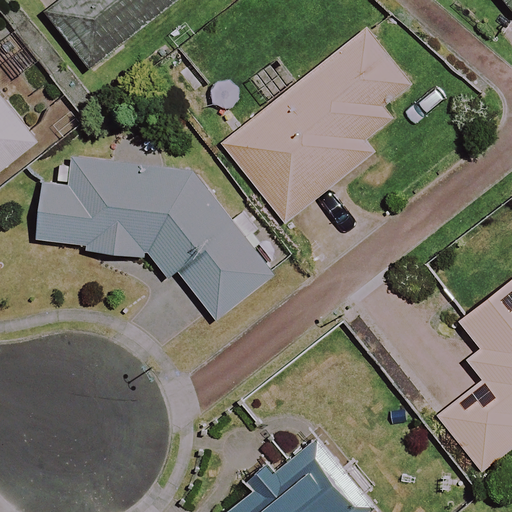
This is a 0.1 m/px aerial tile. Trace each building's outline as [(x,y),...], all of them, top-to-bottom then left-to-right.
[(186,0),(69,0),(50,15),(93,72),(186,0)] [(511,0),(503,0),(511,10),(511,0)] [(413,86),(370,30),(225,144),(286,222),(376,152),(367,140),(395,118),(386,107),(413,86)] [(0,174),(39,144),(0,94),(0,174)] [(199,172),(74,160),(72,179),(50,176),(42,243),(155,256),(172,279),(185,270),(219,318),(275,279),(199,172)] [(511,284),(464,322),(485,349),(470,360),(487,382),(442,416),(484,470),(511,448),(511,284)] [(372,511),(376,509),(320,439),(229,511),(372,511)] [(511,469),(503,477),(511,487),(511,469)]
